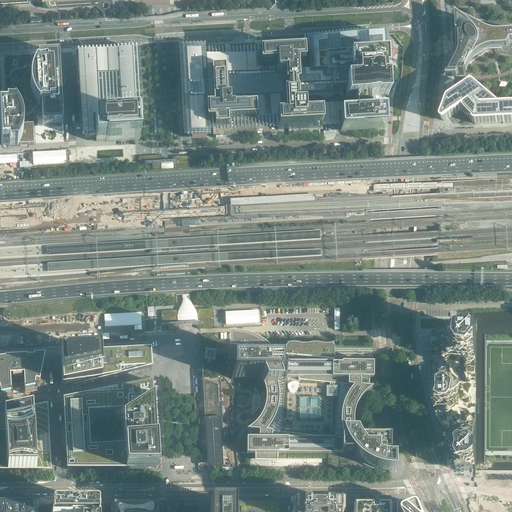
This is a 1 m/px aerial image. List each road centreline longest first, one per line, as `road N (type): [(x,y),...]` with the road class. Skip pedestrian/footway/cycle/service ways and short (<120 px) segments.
road 1 (motorway): [(511,165),(0,194)]
road 2 (motorway): [(0,297),(216,281),(511,279)]
road 3 (secondary): [(445,487),(404,347),(426,29)]
road 4 (secondary): [(415,25),(384,320),(398,410),(418,459)]
road 5 (tertiary): [(251,17),(0,31)]
road 6 (tertiary): [(0,45),(247,33)]
road 7 (unknown): [(287,122),(320,116),(322,66),(314,60),(320,97),(308,103),(297,58),(263,63)]
road 8 (residential): [(52,348),(59,488)]
road 9 (tertiary): [(284,31),(415,25)]
road 10 (tertiary): [(412,4),(283,15)]
